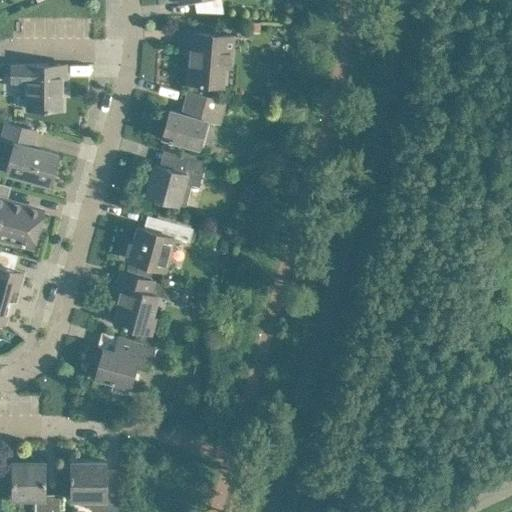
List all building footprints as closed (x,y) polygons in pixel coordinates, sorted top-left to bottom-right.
[(178,0),(178,1),(184,0),(194,0),(196,11),(223,12),(220,0),(178,0)] [(233,35),(199,32),(179,30),(178,45),(190,46),(187,81),(222,84),(224,65),(230,66),(233,35)] [(66,77),(66,64),(11,64),(11,81),(27,81),(27,108),(61,108),(61,77),(66,77)] [(218,124),(225,100),(187,89),(180,112),(169,109),(162,136),(198,146),(206,120),(218,124)] [(5,122),(1,138),(14,142),(10,158),(14,159),(11,170),(7,169),(6,172),(49,184),(58,153),(32,146),(36,130),(5,122)] [(199,186),(206,161),(175,152),(170,168),(154,163),(146,194),(154,196),(154,198),(159,199),(159,198),(185,205),(191,184),(199,186)] [(6,200),(10,184),(0,181),(0,236),(32,245),(41,210),(6,200)] [(193,227),(156,217),(153,230),(137,225),(128,258),(138,261),(134,275),(149,279),(153,265),(165,268),(173,236),(189,241),(193,227)] [(14,268),(18,254),(0,249),(0,321),(6,323),(15,290),(19,290),(25,271),(14,268)] [(168,298),(171,285),(149,279),(134,275),(120,271),(111,302),(119,304),(114,321),(122,324),(122,325),(150,332),(154,317),(151,316),(157,295),(168,298)] [(171,285),(168,298),(188,304),(191,291),(171,285)] [(149,369),(156,346),(119,336),(115,350),(103,347),(95,376),(113,381),(111,389),(126,393),(134,365),(149,369)] [(35,497),(34,511),(59,511),(59,503),(44,503),(44,461),(12,461),(12,497),(35,497)] [(69,473),(69,477),(71,477),(71,499),(100,499),(100,511),(106,511),(118,511),(119,511),(119,475),(105,475),(105,461),(71,461),(71,472),(69,473)]
